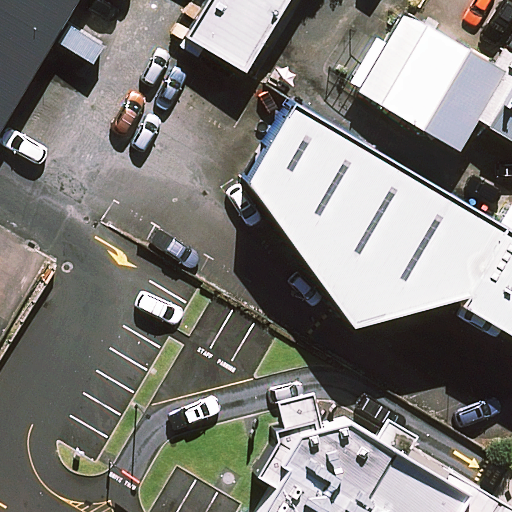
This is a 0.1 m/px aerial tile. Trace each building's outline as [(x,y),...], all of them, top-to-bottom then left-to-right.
[(0,0),(0,109),(61,0),(0,0)] [(290,0),(191,0),(185,12),(260,54),(290,0)] [(504,47),(419,0),(385,0),(346,68),(457,130),(504,47)] [(511,48),(491,86),(511,98),(511,48)] [(511,323),(511,207),(280,78),(230,167),(329,314),(441,282),(511,323)] [(251,511),(237,511),(236,511),(480,511),(489,499),(461,485),(344,413),(318,420),(310,388),(273,398),(276,411),(278,420),(269,423),(271,435),(250,469),(269,481),(251,511)]
